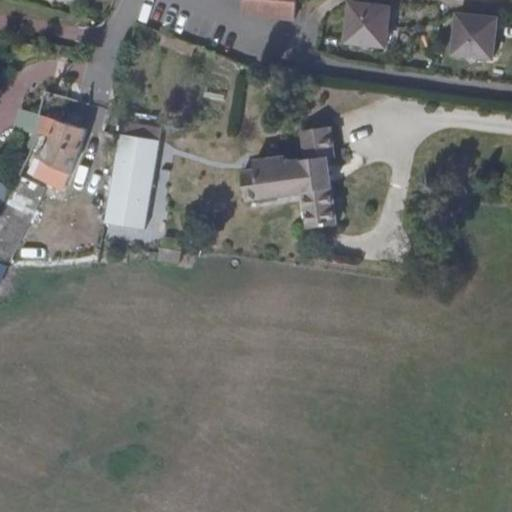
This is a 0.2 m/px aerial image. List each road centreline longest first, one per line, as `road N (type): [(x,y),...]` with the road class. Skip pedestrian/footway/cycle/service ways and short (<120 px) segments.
road 1 (residential): [(180,0),(336,69),(511,93)]
road 2 (residential): [(132,0),(88,118)]
